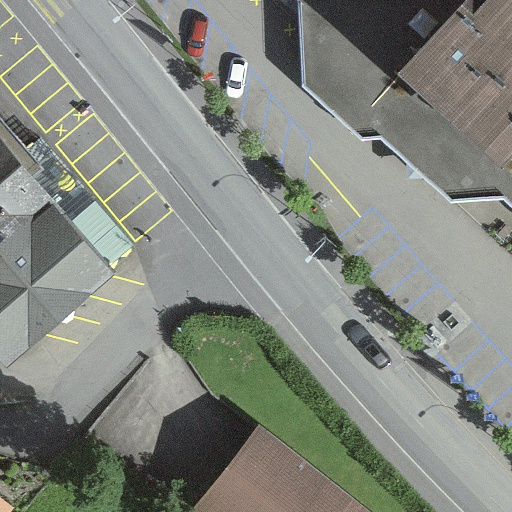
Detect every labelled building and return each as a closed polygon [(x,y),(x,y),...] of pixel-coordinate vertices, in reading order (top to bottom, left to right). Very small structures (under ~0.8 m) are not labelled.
[(506,196),(511,201),(511,133),(502,145),(405,58),(456,0),(299,0),(303,77),(362,135),(380,135),(452,201),(506,196)] [(511,0),(456,0),(405,58),(502,145),(511,133),(511,0)] [(109,262),(0,131),(0,338),(7,346),(109,262)] [(381,511),(258,416),(195,505),(204,511),(381,511)] [(0,511),(3,511),(15,498),(0,485),(0,511)]
